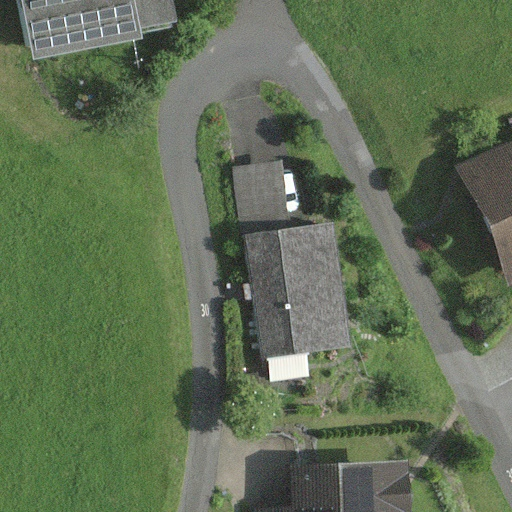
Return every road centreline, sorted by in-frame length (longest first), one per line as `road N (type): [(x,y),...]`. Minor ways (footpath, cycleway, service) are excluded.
road 1 (residential): [(511,482),(313,78),(288,56),(256,50)]
road 2 (residential): [(256,50),(202,66),(177,117),(210,332),(206,451),(189,511)]
